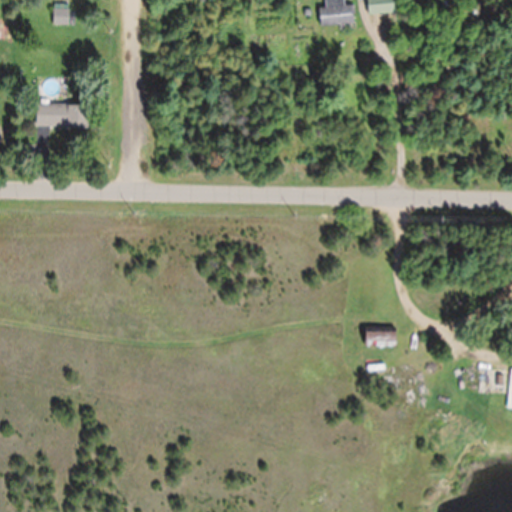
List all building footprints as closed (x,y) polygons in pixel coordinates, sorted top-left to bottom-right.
[(343,0),(323,0),(324,9),(319,9),(319,27),(344,27),(343,0)] [(395,0),(365,0),(367,15),(396,13),(395,0)] [(67,10),(53,11),(53,25),(67,25),(67,10)] [(34,128),(86,128),(86,104),(34,104),(34,128)] [(393,328),(363,328),(363,348),(393,348),(393,328)]
